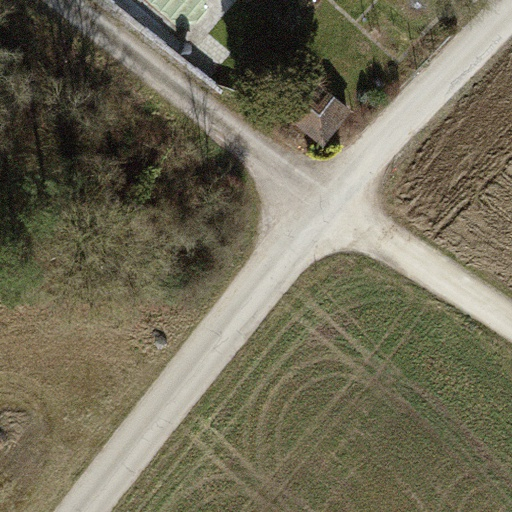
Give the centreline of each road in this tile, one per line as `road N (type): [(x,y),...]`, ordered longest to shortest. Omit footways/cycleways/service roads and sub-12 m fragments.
road 1 (unclassified): [(329,198),(81,511)]
road 2 (unclassified): [(68,0),(329,198)]
road 3 (unclassified): [(511,13),(329,198)]
road 4 (unclassified): [(329,198),(511,318)]
